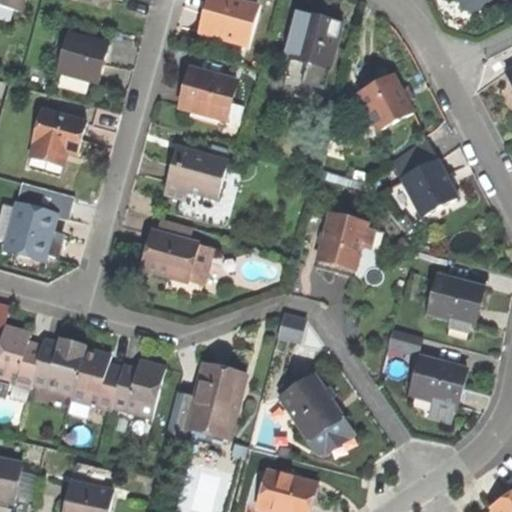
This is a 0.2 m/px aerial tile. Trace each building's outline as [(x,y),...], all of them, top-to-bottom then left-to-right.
[(0,0),(0,6),(19,13),(22,0),(0,0)] [(239,3),(227,0),(210,0),(201,34),(247,46),(257,8),(239,3)] [(474,14),(482,10),(481,8),(476,0),(457,0),(464,12),(474,14)] [(476,0),(481,8),(497,0),(476,0)] [(507,0),(497,0),(481,8),(482,10),(488,21),(511,10),(507,0)] [(320,21),(302,16),(286,74),(309,80),(307,86),(323,90),(341,27),(320,21)] [(110,45),(68,33),(58,71),(99,83),(105,63),(110,45)] [(186,118),(224,129),(237,83),(191,70),(185,94),(181,109),(188,111),(186,118)] [(394,75),(359,95),(380,132),(415,112),(409,101),(406,96),(403,90),(394,75)] [(408,87),(403,90),(406,96),(409,101),(414,98),(408,87)] [(33,144),(35,145),(68,154),(78,157),(82,143),(87,123),(42,111),(33,144)] [(394,162),(404,182),(420,211),(423,218),(458,199),(449,183),(425,140),(394,162)] [(68,154),(35,145),(31,160),(64,168),(68,154)] [(187,194),(216,202),(228,161),(209,156),(208,159),(178,150),(171,175),(165,195),(185,201),(187,194)] [(344,159),(326,154),(322,169),(340,174),(344,159)] [(406,218),(420,211),(404,182),(392,188),(406,218)] [(0,220),(0,241),(7,244),(16,209),(4,206),(0,220)] [(17,207),(16,209),(7,244),(5,252),(45,262),(51,240),(57,217),(17,207)] [(330,216),(318,261),(356,271),(360,258),(362,249),(367,229),(368,226),(330,216)] [(161,220),(157,234),(185,242),(189,228),(161,220)] [(375,231),(367,229),(362,249),(370,251),(375,231)] [(170,278),(189,283),(199,246),(185,242),(157,234),(155,234),(152,246),(148,260),(153,262),(150,273),(170,278)] [(212,249),(199,246),(189,283),(170,278),(166,293),(191,299),(200,294),(212,249)] [(144,271),(150,273),(153,262),(148,260),(144,271)] [(354,279),(356,271),(318,261),(316,269),(354,279)] [(473,325),(475,326),(480,308),(485,289),(439,276),(429,315),(452,320),(473,325)] [(0,340),(3,341),(7,328),(13,307),(0,304),(0,340)] [(301,345),(307,321),(285,315),(279,340),(301,345)] [(470,335),(473,325),(452,320),(450,329),(470,335)] [(33,390),(34,387),(44,350),(45,347),(31,343),(34,335),(26,333),(7,328),(3,341),(0,350),(0,399),(2,399),(7,397),(11,384),(33,390)] [(422,340),(393,332),(388,349),(418,357),(422,340)] [(34,387),(74,398),(87,353),(88,349),(71,344),(62,342),(59,354),(44,350),(34,387)] [(113,413),(115,409),(122,380),(109,377),(114,360),(103,357),(87,353),(74,398),(73,402),(113,413)] [(468,371),(422,358),(412,397),(435,403),(456,409),(458,409),(463,390),(468,371)] [(115,409),(154,420),(167,373),(154,369),(142,366),(138,381),(123,377),(122,380),(115,409)] [(197,399),(191,425),(232,435),(247,378),(219,371),(206,368),(197,399)] [(325,456),(353,437),(330,401),(325,392),(321,386),(315,378),(281,399),(317,453),(325,456)] [(330,389),(325,392),(330,401),(335,398),(330,389)] [(167,434),(187,439),(191,425),(197,399),(178,394),(167,434)] [(453,419),(456,409),(435,403),(430,418),(449,423),(453,419)] [(230,444),(232,435),(191,425),(187,439),(213,445),(214,440),(230,444)] [(0,502),(15,506),(18,494),(21,478),(24,466),(0,460),(0,502)] [(318,487),(267,473),(256,511),(258,511),(311,511),(312,509),(318,487)] [(36,481),(21,478),(18,494),(33,497),(36,481)] [(109,511),(114,494),(73,483),(65,511),(109,511)] [(511,511),(511,495),(506,499),(492,509),(493,511),(511,511)]
